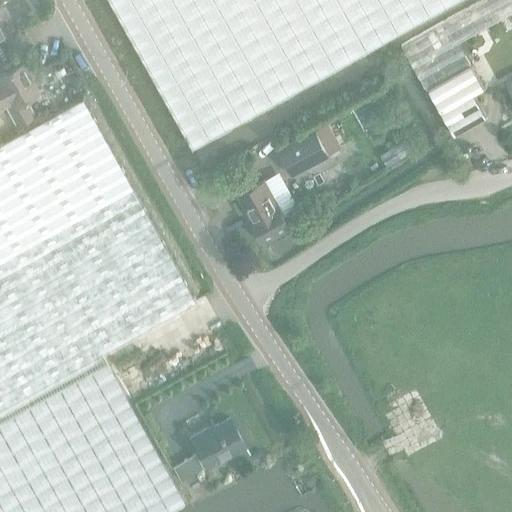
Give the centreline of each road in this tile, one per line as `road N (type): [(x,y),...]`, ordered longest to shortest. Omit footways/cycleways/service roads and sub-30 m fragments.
road 1 (tertiary): [(239,299),(68,0)]
road 2 (unclassified): [(239,299),(405,198),(511,178)]
road 3 (tertiary): [(375,508),(239,299)]
